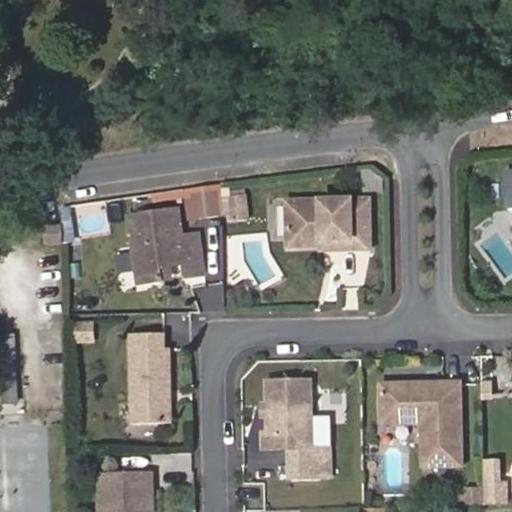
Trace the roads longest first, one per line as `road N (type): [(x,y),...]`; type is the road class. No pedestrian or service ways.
road 1 (residential): [(0,185),(418,130)]
road 2 (residential): [(419,330),(243,331),(224,371),(226,511)]
road 3 (residential): [(452,330),(451,127)]
road 4 (residential): [(418,130),(419,330)]
